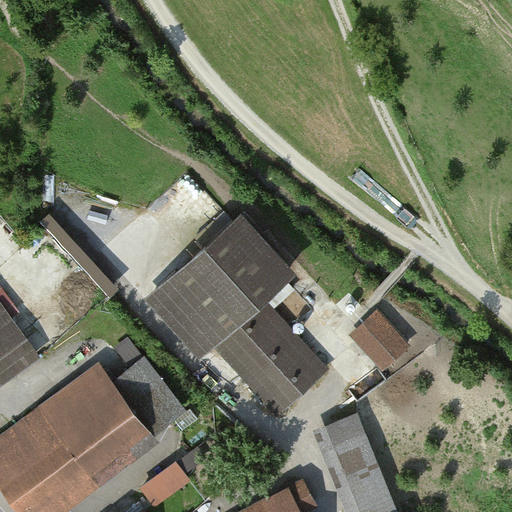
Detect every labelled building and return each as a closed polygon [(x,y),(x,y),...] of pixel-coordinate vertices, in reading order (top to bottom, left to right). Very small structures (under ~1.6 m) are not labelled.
[(298,272),(242,211),(146,299),(202,360),(216,347),(280,417),(332,369),(268,300),(298,272)] [(0,388),(42,357),(0,299),(0,388)] [(380,312),(352,337),(384,372),(412,346),(380,312)] [(41,410),(99,487),(192,417),(145,356),(113,381),(101,364),(41,410)] [(0,440),(0,480),(24,511),(65,511),(99,487),(41,410),(0,440)] [(347,511),(404,511),(364,413),(316,433),(347,511)] [(143,488),(159,509),(195,482),(179,461),(143,488)] [(239,511),(300,511),(287,486),(239,511)]
